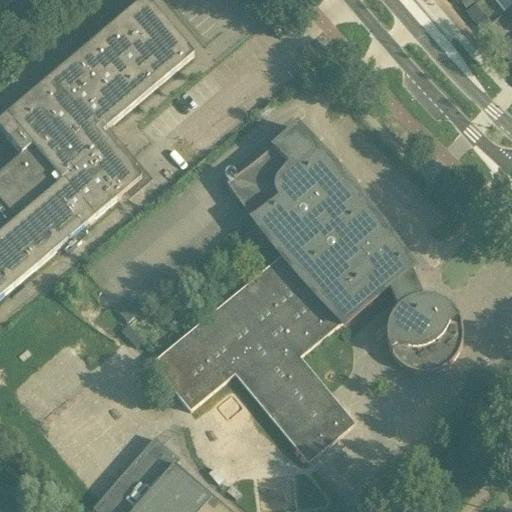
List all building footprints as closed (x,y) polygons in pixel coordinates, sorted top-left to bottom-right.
[(475,6),(470,0),(468,0),(461,6),(466,13),(475,6)] [(146,1),(6,119),(0,123),(0,132),(21,158),(0,175),(0,300),(141,182),(102,136),(194,59),(146,1)] [(22,1),(5,16),(13,25),(29,11),(22,1)] [(0,19),(0,35),(2,34),(13,25),(5,16),(0,19)] [(511,67),(511,46),(509,44),(498,52),(511,69),(511,67)] [(260,121),(275,109),(272,104),(256,117),(260,121)] [(150,368),(171,393),(189,415),(234,379),(307,468),(355,429),(300,362),(387,290),(396,310),(393,313),(392,315),(390,318),(389,321),(388,324),(387,327),(386,330),(386,334),(385,337),(386,340),(386,344),(387,347),(388,350),(389,353),(391,356),(393,359),(395,361),(397,364),(400,366),(403,368),(406,370),(409,371),(412,372),(415,373),(418,374),(422,374),(425,374),(428,374),(432,374),(435,373),(438,372),(441,370),(444,369),(447,367),(449,364),(452,362),(454,360),(456,357),(457,354),(459,351),(460,348),(461,345),(462,342),(462,338),(462,335),(462,332),(461,329),(460,326),(459,322),(458,319),(456,316),(455,314),(453,311),(450,309),(448,306),(445,304),(442,303),(439,301),(436,300),(433,299),(430,298),(426,298),(423,298),(420,298),(408,273),(411,271),(299,134),(229,192),(284,258),(150,368)] [(127,325),(135,317),(127,308),(118,315),(127,325)] [(142,345),(127,327),(120,333),(135,351),(142,345)] [(223,511),(211,502),(171,466),(176,460),(155,442),(93,511),(223,511)] [(235,503),(241,497),(231,489),(226,495),(235,503)]
